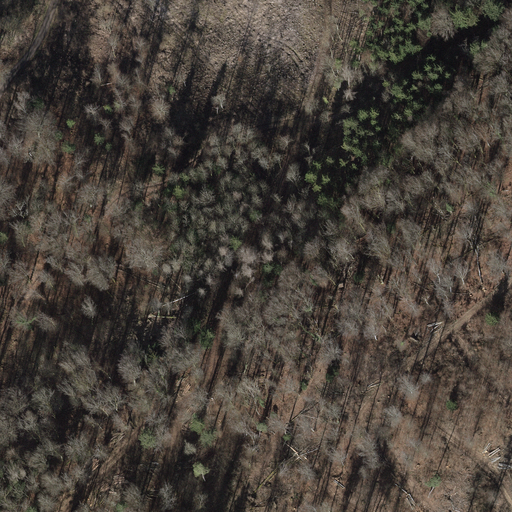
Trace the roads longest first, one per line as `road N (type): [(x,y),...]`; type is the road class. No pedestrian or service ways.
road 1 (track): [(511,276),(372,401),(299,511)]
road 2 (track): [(511,176),(454,217),(355,319)]
road 3 (track): [(69,511),(150,420)]
